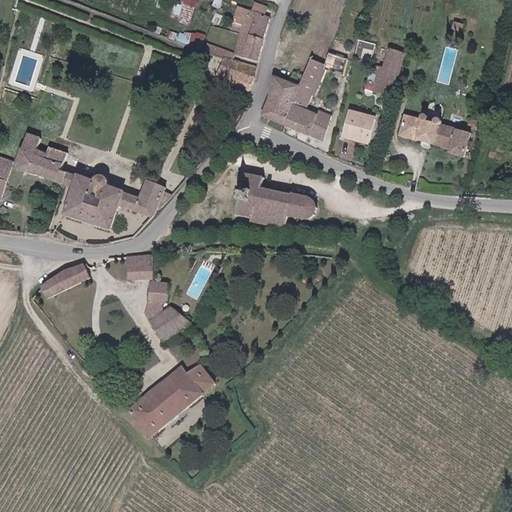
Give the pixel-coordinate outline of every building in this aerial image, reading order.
[(174,0),(173,17),(180,18),(180,22),(194,24),(196,0),(174,0)] [(238,52),(260,59),(274,18),(268,16),(271,7),(258,3),(256,10),(241,6),(234,28),(245,32),(238,52)] [(177,43),(203,48),(206,35),(180,29),(177,43)] [(228,58),(236,60),(238,54),(210,44),(208,51),(228,58)] [(408,54),(381,47),(376,67),(386,70),(383,83),(389,85),(388,90),(395,92),(396,87),(400,88),(408,54)] [(268,117),(328,142),(334,115),(322,110),(324,104),(318,103),(332,71),(347,75),(352,59),(335,52),(329,66),(317,60),(306,87),(279,76),(268,117)] [(236,60),(228,58),(221,83),(252,92),(259,67),(236,60)] [(0,87),(32,95),(37,75),(5,67),(0,87)] [(374,146),(381,120),(356,113),(350,140),(374,146)] [(471,157),(477,134),(446,127),(447,124),(441,122),(440,125),(434,124),(435,121),(429,119),(429,122),(411,118),(405,138),(457,151),(456,153),(471,157)] [(481,125),(474,123),(472,129),(479,131),(481,125)] [(77,187),(81,175),(66,169),(71,153),(53,146),(51,152),(40,148),(43,137),(30,133),(19,167),(35,173),(77,187)] [(0,217),(17,161),(0,155),(0,217)] [(321,201),(316,199),(269,190),(271,178),(249,174),(242,216),(258,219),(257,224),(270,227),(270,230),(275,231),(276,228),(290,230),(292,233),(294,232),(292,228),(294,218),(310,221),(315,222),(319,221),(322,217),(323,213),(323,208),(323,204),(321,201)] [(126,206),(155,217),(174,194),(169,191),(170,188),(151,180),(144,196),(115,185),(115,181),(114,178),(111,176),(107,175),(104,176),(101,177),(100,180),(81,175),(77,187),(71,217),(116,232),(126,206)] [(158,255),(132,258),(134,281),(158,280),(158,255)] [(66,273),(53,283),(48,287),(55,301),(97,280),(90,265),(66,273)] [(171,343),(197,327),(177,308),(169,312),(168,305),(173,305),(173,284),(156,283),(154,301),(150,313),(171,343)] [(192,370),(139,412),(158,436),(210,395),(222,386),(209,370),(208,368),(197,377),(192,370)]
